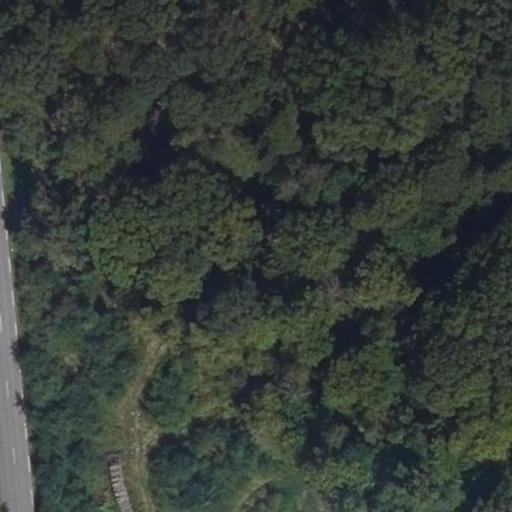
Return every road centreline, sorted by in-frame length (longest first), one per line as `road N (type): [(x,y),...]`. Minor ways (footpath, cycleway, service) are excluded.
road 1 (track): [(145,511),(132,475),(138,414),(192,325),(307,194),(445,0)]
road 2 (tertiary): [(0,295),(21,511)]
